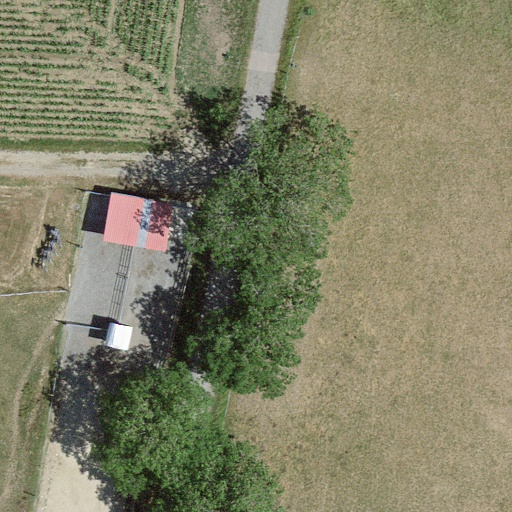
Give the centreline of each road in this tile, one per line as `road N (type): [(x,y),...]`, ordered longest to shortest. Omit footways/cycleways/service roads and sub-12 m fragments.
road 1 (residential): [(176,511),(282,0)]
road 2 (track): [(249,157),(0,144)]
